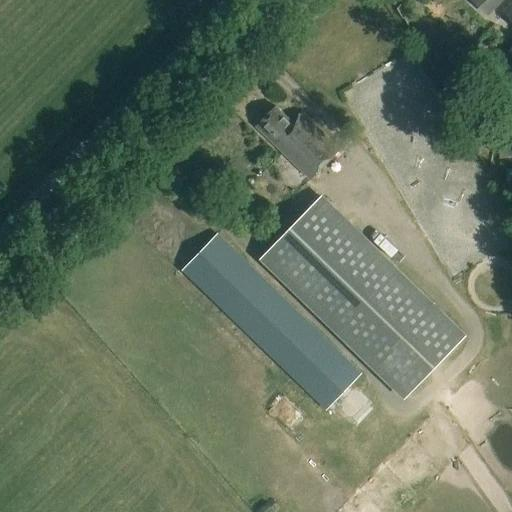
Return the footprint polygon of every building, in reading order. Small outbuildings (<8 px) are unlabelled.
[(505,0),(471,0),(470,1),(488,18),(505,0)] [(511,3),(502,14),(511,24),(511,3)] [(293,121),(278,107),(258,127),(310,178),(339,149),(302,112),(293,121)] [(506,145),(497,146),(498,154),(507,153),(506,145)] [(464,337),(320,198),(262,258),(406,397),(464,337)] [(182,272),(325,410),(361,373),(218,235),(182,272)]
